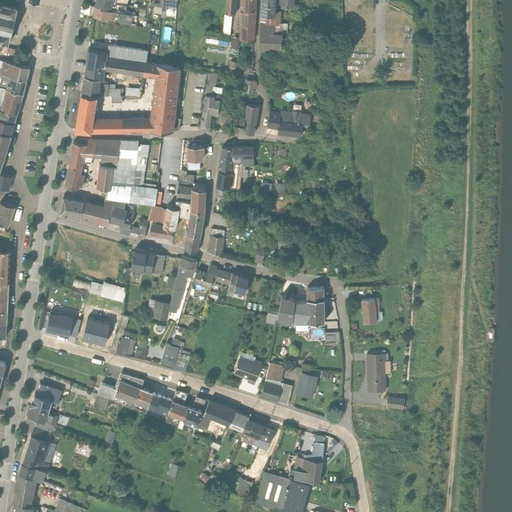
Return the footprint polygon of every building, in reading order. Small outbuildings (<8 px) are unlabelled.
[(0,0),(0,38),(9,41),(11,32),(14,22),(16,14),(18,4),(0,0)] [(115,7),(120,8),(125,9),(127,2),(118,0),(112,0),(111,7),(115,8),(115,7)] [(162,0),(161,8),(166,9),(166,3),(176,4),(176,3),(177,3),(177,0),(162,0)] [(225,0),(225,11),(231,10),(236,10),(236,0),(225,0)] [(240,33),(240,35),(254,36),(256,8),(255,0),(240,0),(240,7),(240,21),(240,33)] [(275,12),(275,8),(276,1),(275,0),(261,0),(260,11),(275,12)] [(102,4),(95,3),(93,12),(103,14),(108,15),(113,15),(118,16),(120,8),(115,7),(115,8),(111,7),(102,5),(102,4)] [(138,12),(144,13),(146,5),(140,4),(138,12)] [(120,8),(118,16),(131,20),(136,21),(138,12),(133,11),(120,8)] [(274,29),(282,30),(287,30),(288,20),(281,20),(281,8),(275,8),(275,12),(260,11),(260,20),(275,21),(274,29)] [(138,12),(136,21),(138,20),(139,18),(139,16),(141,16),(141,18),(143,19),(143,21),(146,22),(147,22),(146,24),(152,25),(152,20),(147,19),(147,17),(147,14),(144,13),(138,12)] [(260,20),(259,47),(281,48),(281,46),(280,46),(282,30),(274,29),(275,21),(260,20)] [(207,34),(206,39),(228,43),(228,38),(207,34)] [(108,49),(107,52),(146,58),(147,47),(108,41),(107,49),(108,49)] [(84,72),(101,76),(104,76),(105,66),(107,52),(108,49),(107,49),(88,46),(84,72)] [(107,52),(105,66),(143,72),(146,58),(107,52)] [(3,57),(0,69),(10,72),(9,73),(26,77),(30,63),(3,57)] [(230,57),(229,65),(233,66),(233,65),(236,65),(237,60),(235,59),(235,58),(230,57)] [(123,117),(123,129),(129,129),(150,128),(173,128),(175,114),(181,64),(157,60),(146,58),(143,72),(155,74),(151,114),(122,115),(123,117)] [(0,69),(0,83),(6,85),(9,73),(10,72),(0,69)] [(205,91),(211,92),(213,81),(216,81),(217,70),(209,69),(205,91)] [(81,89),(98,92),(101,76),(84,72),(81,89)] [(6,85),(23,90),(26,77),(9,73),(6,85)] [(245,75),(243,88),(253,90),(254,84),(256,85),(257,79),(255,78),(255,77),(245,75)] [(101,76),(98,92),(106,92),(108,92),(120,92),(121,90),(123,90),(123,86),(115,86),(115,81),(109,81),(105,80),(106,76),(104,76),(101,76)] [(211,92),(215,93),(215,89),(221,90),(222,84),(216,81),(213,81),(211,92)] [(126,83),(125,92),(140,93),(141,84),(126,83)] [(6,85),(0,106),(17,111),(23,90),(6,85)] [(272,85),(271,93),(281,94),(282,86),(272,85)] [(98,92),(81,89),(75,127),(91,128),(92,127),(96,103),(98,92)] [(211,92),(205,91),(200,124),(209,125),(212,110),(217,111),(218,106),(220,96),(215,95),(215,93),(211,92)] [(245,112),(244,129),(254,130),(258,103),(247,101),(245,112)] [(96,103),(92,127),(92,128),(111,128),(116,128),(123,129),(123,117),(98,117),(100,104),(96,103)] [(0,105),(0,114),(15,119),(17,111),(0,106),(0,105)] [(218,106),(217,111),(217,118),(229,120),(231,108),(218,106)] [(302,121),(309,121),(311,111),(301,109),(301,108),(292,107),(292,108),(281,106),(280,109),(270,107),(267,124),(278,126),(277,130),(290,131),(300,133),(302,124),(302,121)] [(244,129),(245,112),(237,111),(235,122),(236,122),(236,128),(244,129)] [(0,127),(11,131),(15,119),(0,114),(0,127)] [(0,154),(4,156),(11,131),(0,127),(0,154)] [(84,158),(114,163),(124,164),(125,164),(125,163),(127,164),(127,156),(127,151),(137,151),(138,151),(140,140),(140,137),(86,136),(85,140),(87,140),(84,158)] [(68,165),(86,169),(91,169),(98,171),(96,184),(111,186),(114,163),(84,158),(87,140),(85,140),(73,138),(68,162),(68,165)] [(137,151),(136,156),(135,165),(136,165),(133,181),(155,184),(156,181),(152,181),(144,179),(143,179),(147,152),(148,146),(148,141),(140,140),(138,151),(137,151)] [(187,156),(202,155),(204,155),(205,142),(188,143),(187,151),(187,156)] [(218,183),(229,184),(230,184),(231,172),(232,169),(233,159),(236,160),(242,160),(243,163),(254,163),(253,142),(233,142),(233,143),(222,143),(217,183),(218,183)] [(187,156),(187,151),(183,151),(183,163),(188,163),(188,164),(202,163),(202,155),(187,156)] [(114,163),(111,186),(121,187),(124,164),(114,163)] [(125,164),(124,164),(121,187),(120,188),(119,196),(127,197),(129,198),(132,181),(133,181),(136,165),(135,165),(127,164),(125,163),(125,164)] [(86,169),(68,165),(65,182),(79,185),(80,182),(83,183),(83,182),(84,177),(85,172),(86,169)] [(0,169),(0,184),(8,187),(9,187),(13,173),(0,169)] [(192,183),(192,184),(204,186),(205,182),(193,179),(194,171),(187,170),(187,171),(180,169),(179,177),(178,181),(192,183)] [(275,189),(283,191),(284,191),(285,180),(276,180),(275,189)] [(132,181),(129,198),(152,201),(155,201),(156,195),(157,191),(157,184),(155,184),(133,181),(132,181)] [(176,196),(191,198),(192,184),(192,183),(178,181),(177,192),(176,196)] [(229,184),(218,183),(216,192),(228,194),(229,184)] [(371,183),(358,183),(359,209),(372,208),(371,183)] [(191,198),(191,206),(205,208),(206,186),(204,186),(192,184),(191,198)] [(81,215),(84,197),(64,193),(60,210),(81,215)] [(112,204),(109,217),(130,223),(134,207),(127,205),(125,204),(127,197),(119,196),(106,193),(104,202),(112,204)] [(180,204),(178,212),(182,213),(189,215),(191,206),(191,198),(176,196),(175,203),(180,204)] [(84,197),(81,215),(108,222),(109,217),(112,204),(104,202),(84,197)] [(0,219),(6,222),(8,222),(15,203),(0,198),(0,219)] [(152,201),(149,216),(158,218),(162,204),(155,201),(152,201)] [(180,204),(175,203),(167,202),(166,206),(165,212),(164,214),(163,222),(152,220),(150,232),(172,235),(173,224),(176,225),(178,212),(180,204)] [(162,204),(158,218),(163,218),(164,214),(165,212),(166,206),(162,204)] [(191,206),(189,215),(187,229),(201,232),(205,208),(191,206)] [(131,226),(130,232),(144,235),(148,217),(142,215),(140,223),(132,221),(131,226)] [(130,232),(131,226),(121,223),(119,229),(130,232)] [(201,232),(187,229),(184,245),(198,248),(201,232)] [(225,233),(210,230),(209,230),(207,246),(208,247),(223,251),(226,233),(225,233)] [(279,233),(274,254),(281,256),(284,245),(286,245),(288,235),(279,233)] [(257,240),(255,258),(263,260),(265,242),(257,240)] [(0,278),(9,279),(10,247),(0,245),(0,278)] [(131,264),(134,264),(152,268),(155,249),(147,248),(134,245),(131,264)] [(155,249),(152,268),(162,269),(165,251),(155,249)] [(180,261),(195,265),(197,257),(182,252),(180,261)] [(170,299),(169,307),(177,308),(179,300),(182,287),(187,272),(192,273),(195,265),(180,261),(179,263),(176,274),(174,285),(170,299)] [(229,281),(232,269),(216,265),(216,263),(210,261),(206,269),(197,266),(194,278),(211,283),(213,277),(229,281)] [(232,269),(229,281),(228,285),(228,286),(233,287),(242,290),(245,290),(249,274),(238,271),(232,269)] [(167,284),(174,285),(176,274),(170,273),(167,284)] [(74,274),(72,283),(89,288),(125,297),(126,284),(104,278),(103,281),(92,278),(91,279),(74,274)] [(0,305),(8,307),(9,279),(0,278),(0,305)] [(307,284),(307,288),(307,296),(324,295),(324,284),(307,284)] [(278,309),(277,314),(277,316),(297,319),(307,319),(306,297),(295,297),(295,296),(293,292),(282,291),(278,309)] [(169,307),(170,299),(155,296),(150,295),(147,306),(153,308),(152,313),(167,316),(169,307)] [(306,297),(307,319),(325,318),(324,295),(307,296),(306,296),(306,297)] [(375,303),(374,296),(361,297),(363,319),(376,318),(375,303)] [(277,314),(278,309),(268,307),(267,312),(268,312),(267,316),(274,317),(275,314),(277,314)] [(50,308),(46,325),(59,329),(59,331),(69,333),(74,313),(50,308)] [(106,340),(112,317),(89,311),(83,334),(106,340)] [(121,311),(118,321),(125,323),(129,313),(121,311)] [(180,319),(178,328),(183,329),(184,324),(186,325),(187,321),(180,319)] [(131,334),(126,351),(131,353),(136,336),(135,336),(137,330),(124,327),(122,332),(131,334)] [(341,337),(340,327),(326,328),(327,337),(341,337)] [(120,339),(118,343),(117,349),(126,351),(131,334),(122,332),(120,339)] [(179,343),(178,348),(190,352),(190,348),(182,346),(184,338),(172,335),(171,341),(179,343)] [(178,348),(179,343),(166,340),(160,361),(173,365),(178,348)] [(137,342),(134,353),(144,356),(147,345),(137,342)] [(293,346),(287,355),(292,359),(298,350),(293,346)] [(178,348),(173,365),(185,368),(190,352),(178,348)] [(386,388),(385,349),(365,350),(367,389),(386,388)] [(240,353),(234,370),(248,375),(247,378),(254,381),(262,358),(255,355),(254,358),(240,353)] [(266,375),(281,379),(285,362),(270,358),(266,375)] [(309,371),(301,369),(300,369),(295,390),(312,395),(315,386),(316,379),(318,373),(309,371)] [(115,384),(117,385),(120,376),(140,383),(141,384),(144,376),(120,370),(115,384)] [(89,375),(87,382),(93,384),(96,378),(89,375)] [(282,382),(278,398),(287,400),(292,382),(282,379),(281,379),(266,375),(265,377),(282,382)] [(114,390),(136,399),(139,391),(138,391),(140,383),(120,376),(117,385),(114,390)] [(282,382),(265,377),(261,394),(278,398),(282,382)] [(98,390),(117,397),(126,401),(126,400),(135,403),(136,399),(114,390),(117,385),(115,384),(102,379),(98,390)] [(37,390),(53,396),(58,397),(62,386),(40,380),(37,390)] [(139,391),(136,399),(148,403),(153,388),(141,384),(140,383),(138,391),(139,391)] [(173,396),(185,400),(188,389),(176,386),(173,396)] [(153,388),(148,403),(160,408),(164,409),(168,411),(173,396),(153,388)] [(31,401),(49,407),(51,402),(53,396),(37,390),(35,389),(31,401)] [(117,397),(98,390),(94,401),(105,406),(105,405),(108,406),(110,400),(115,402),(117,397)] [(193,403),(202,406),(205,396),(196,393),(193,403)] [(387,393),(386,404),(402,406),(404,396),(387,393)] [(173,396),(168,411),(184,417),(190,402),(185,400),(173,396)] [(215,416),(226,421),(228,421),(235,407),(209,397),(204,410),(203,411),(215,416)] [(45,419),(48,409),(49,407),(31,401),(28,412),(45,419)] [(190,402),(184,417),(185,417),(190,418),(196,421),(201,409),(202,406),(193,403),(190,402)] [(235,407),(228,421),(242,427),(247,415),(248,416),(249,413),(235,407)] [(45,419),(28,412),(26,418),(35,422),(52,428),(54,422),(55,422),(58,412),(48,409),(45,419)] [(201,409),(196,421),(208,425),(213,427),(215,420),(224,424),(226,421),(215,416),(203,411),(204,410),(201,409)] [(247,415),(242,427),(246,428),(244,434),(243,437),(251,440),(255,432),(260,434),(265,422),(248,416),(247,415)] [(190,418),(187,426),(193,428),(196,421),(190,418)] [(32,431),(48,437),(52,428),(35,422),(31,431),(32,431)] [(265,422),(260,434),(270,438),(276,426),(265,422)] [(110,425),(106,436),(113,438),(116,427),(110,425)] [(36,464),(36,463),(39,457),(44,458),(44,457),(51,438),(48,437),(32,431),(22,459),(36,464)] [(313,438),(324,439),(325,432),(315,431),(313,438)] [(255,432),(251,440),(260,444),(259,447),(262,448),(263,445),(267,447),(270,438),(260,434),(255,432)] [(310,455),(322,457),(324,439),(313,438),(312,453),(311,453),(310,455)] [(293,465),(295,465),(301,466),(303,454),(296,453),(293,465)] [(295,465),(294,474),(320,478),(322,457),(310,455),(303,454),(301,466),(295,465)] [(36,463),(46,467),(47,468),(50,460),(44,457),(44,458),(39,457),(36,463)] [(19,469),(38,475),(42,477),(46,467),(36,463),(36,464),(22,459),(19,469)] [(174,459),(170,468),(176,470),(179,461),(174,459)] [(258,489),(255,499),(282,507),(301,511),(310,480),(291,475),(264,467),(258,489)] [(14,498),(32,503),(38,475),(19,469),(14,498)] [(241,474),(236,487),(248,492),(253,478),(241,474)] [(255,499),(258,489),(252,487),(249,498),(255,499)] [(79,511),(80,510),(83,504),(82,504),(65,496),(66,492),(62,490),(60,494),(54,507),(65,511),(79,511)] [(15,509),(14,511),(32,511),(34,505),(34,503),(32,503),(14,498),(12,508),(15,509)]
